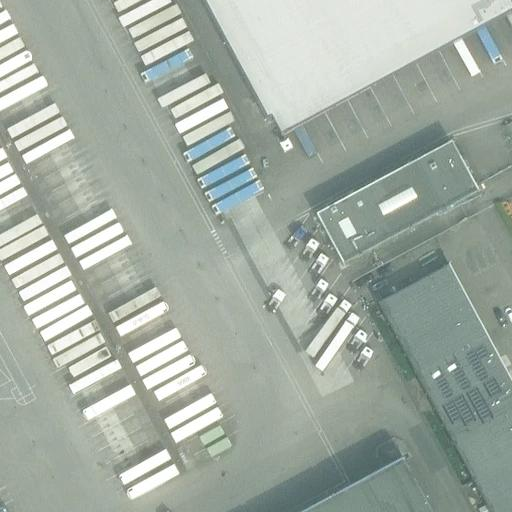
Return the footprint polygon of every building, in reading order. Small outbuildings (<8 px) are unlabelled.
[(511,0),(200,0),(267,124),(498,0),(503,0),(511,14),(505,18),(511,30),(511,28),(511,0)] [(316,217),(342,265),(477,193),(451,144),(316,217)] [(376,305),(396,341),(468,302),(448,266),(376,305)] [(396,341),(415,376),(487,337),(468,302),(396,341)] [(415,376),(433,411),(505,372),(487,337),(415,376)] [(433,411),(452,447),(511,414),(511,384),(505,372),(433,411)] [(511,414),(452,447),(471,482),(511,459),(511,414)] [(386,454),(389,461),(396,457),(392,450),(386,454)] [(511,459),(471,482),(487,511),(499,511),(511,505),(511,459)] [(431,511),(403,460),(306,511),(431,511)]
